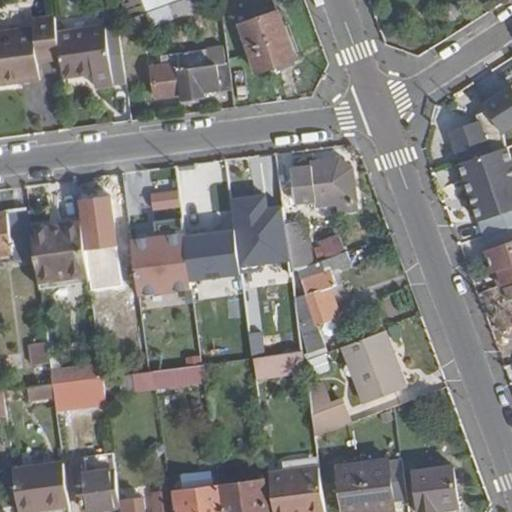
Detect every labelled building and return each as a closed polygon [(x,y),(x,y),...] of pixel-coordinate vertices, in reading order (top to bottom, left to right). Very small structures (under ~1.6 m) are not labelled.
[(126,0),(132,17),(146,12),(148,11),(143,0),(126,0)] [(143,0),(148,11),(168,4),(178,0),(143,0)] [(178,0),(168,4),(173,18),(221,2),(221,0),(178,0)] [(221,0),(221,2),(223,10),(234,9),(232,0),(221,0)] [(151,26),(173,18),(168,4),(148,11),(146,12),(151,26)] [(223,10),(228,55),(239,54),(234,9),(223,10)] [(294,58),(278,13),(241,26),(257,71),(294,58)] [(139,15),(120,22),(126,38),(145,31),(139,15)] [(38,61),(61,58),(58,33),(55,16),(32,19),(34,34),(0,40),(0,36),(0,83),(39,79),(38,61)] [(58,33),(61,58),(64,77),(96,72),(98,86),(128,83),(119,24),(58,33)] [(205,91),(233,88),(229,62),(226,63),(223,48),(162,57),(163,66),(153,68),(157,97),(183,94),(184,99),(205,96),(205,91)] [(450,129),(461,163),(507,147),(504,132),(511,126),(511,84),(484,103),(487,107),(477,114),(479,120),(450,129)] [(485,236),(511,226),(511,156),(509,147),(507,147),(461,163),(460,164),(485,236)] [(313,166),(291,169),(295,203),(317,200),(317,206),(339,204),(339,211),(356,209),(351,168),(339,159),(313,162),(313,166)] [(116,228),(111,191),(80,195),(85,231),(116,228)] [(0,214),(0,254),(13,253),(14,260),(36,258),(32,229),(29,210),(0,214)] [(290,256),(292,271),(313,263),(310,248),(303,218),(285,221),(287,236),(290,256)] [(32,229),(36,258),(38,279),(88,271),(86,251),(82,222),(32,229)] [(511,226),(485,236),(489,247),(486,248),(494,270),(492,270),(498,288),(511,283),(511,226)] [(310,248),(313,263),(345,250),(348,249),(341,232),(322,239),(324,245),(310,248)] [(290,256),(287,236),(255,239),(255,259),(290,256)] [(88,271),(90,280),(91,290),(104,289),(99,250),(86,251),(88,271)] [(292,271),(303,351),(305,351),(305,354),(325,348),(317,324),(339,317),(334,303),(325,305),(320,290),(329,287),(335,285),(331,270),(329,264),(335,261),(337,268),(350,265),(345,250),(313,263),(292,271)] [(38,279),(40,288),(90,280),(88,271),(38,279)] [(320,290),(325,305),(334,303),(329,287),(320,290)] [(368,337),(385,331),(386,330),(383,304),(366,305),(368,337)] [(406,387),(385,331),(368,337),(343,347),(364,403),(406,387)] [(34,376),(51,373),(51,371),(48,351),(31,353),(34,376)] [(307,372),(305,354),(305,351),(303,351),(255,358),(258,380),(307,372)] [(53,386),(103,378),(101,364),(51,371),(51,373),(53,386)] [(154,372),(156,388),(206,382),(203,365),(154,372)] [(134,374),(136,389),(136,391),(156,388),(154,372),(134,374)] [(120,376),(121,392),(136,389),(134,374),(120,376)] [(53,386),(54,395),(55,397),(105,391),(103,378),(53,386)] [(309,388),(315,436),(351,423),(342,399),(331,404),(322,383),(309,388)] [(30,398),(54,395),(53,386),(29,389),(30,398)] [(387,460),(393,505),(406,504),(399,458),(387,460)] [(344,511),(361,511),(362,509),(393,505),(387,460),(339,466),(344,511)] [(14,468),(19,511),(22,511),(70,506),(64,461),(14,468)] [(414,470),(420,511),(435,510),(458,507),(453,465),(414,470)] [(270,473),(274,511),(325,511),(320,466),(270,473)] [(84,511),(121,506),(116,469),(79,474),(84,511)] [(220,485),(223,511),(268,511),(264,480),(220,485)] [(178,511),(223,511),(220,485),(176,491),(178,511)] [(152,492),(154,511),(170,511),(168,491),(152,492)] [(123,500),(124,511),(145,511),(143,497),(123,500)]
